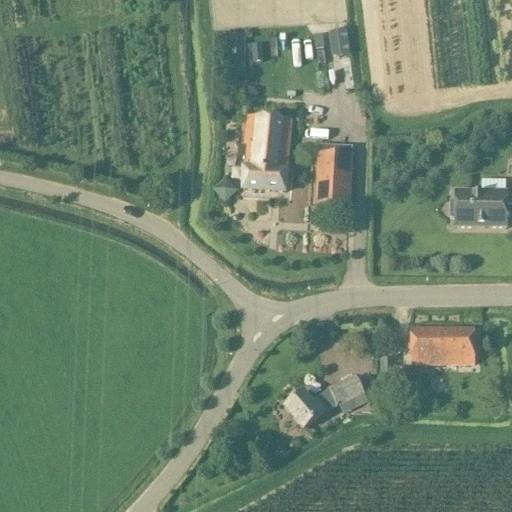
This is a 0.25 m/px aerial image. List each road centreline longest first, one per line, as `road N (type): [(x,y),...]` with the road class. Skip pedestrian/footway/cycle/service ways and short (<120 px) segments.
road 1 (unclassified): [(266,328),(167,232),(97,200),(0,176)]
road 2 (unclassified): [(266,328),(354,297),(511,296)]
road 3 (unclassified): [(141,511),(199,448),(266,328)]
